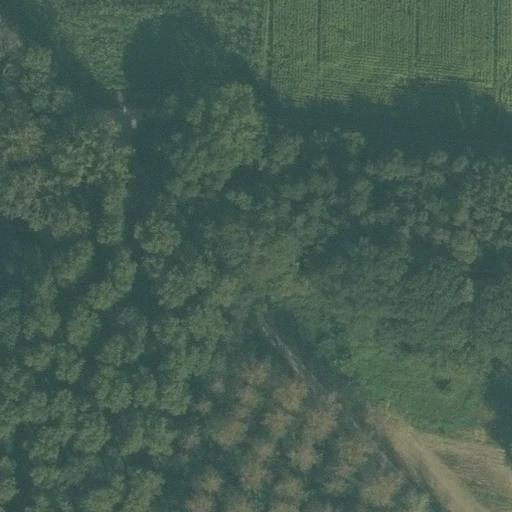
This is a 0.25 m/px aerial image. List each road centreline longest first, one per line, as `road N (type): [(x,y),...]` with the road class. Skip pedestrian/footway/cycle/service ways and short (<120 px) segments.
road 1 (unclassified): [(0,27),(426,511)]
road 2 (track): [(70,108),(511,159)]
